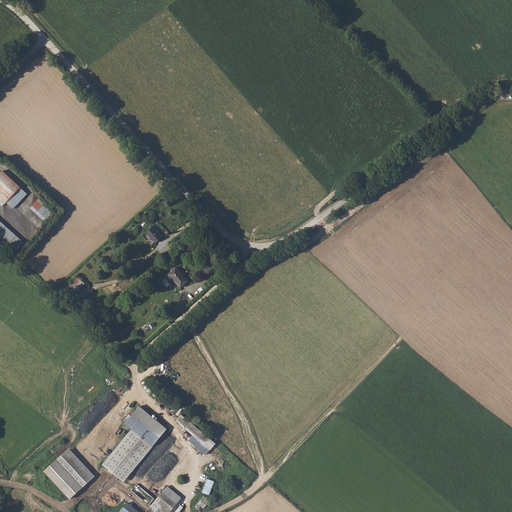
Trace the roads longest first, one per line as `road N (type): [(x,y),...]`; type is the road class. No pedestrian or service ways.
road 1 (tertiary): [(511,96),(474,104),(292,237),(249,248),(227,237),(3,0)]
road 2 (track): [(215,511),(261,480),(162,362),(248,275),(249,248)]
